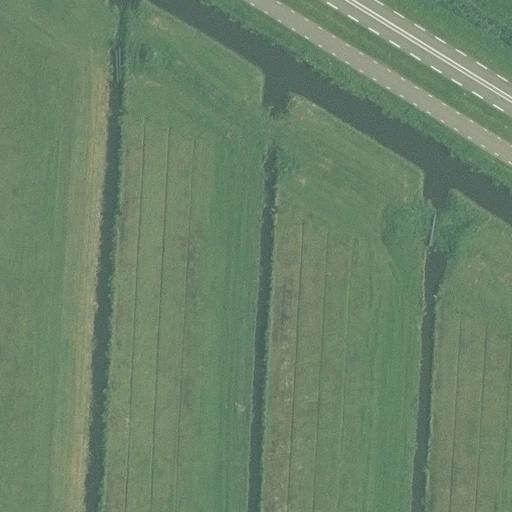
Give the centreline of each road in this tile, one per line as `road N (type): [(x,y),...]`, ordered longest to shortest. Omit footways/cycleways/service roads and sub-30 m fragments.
road 1 (unclassified): [(511,156),(253,0)]
road 2 (primary): [(342,0),(511,104)]
